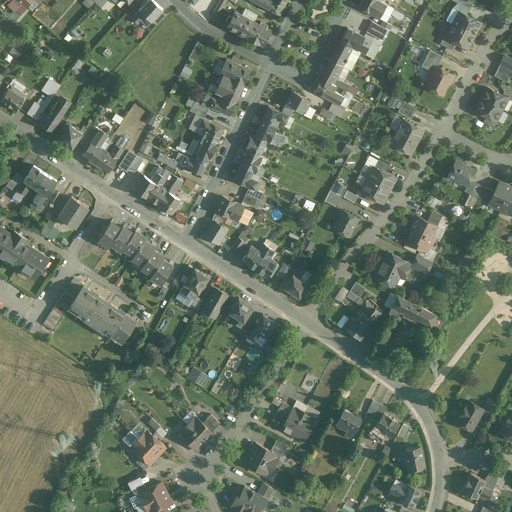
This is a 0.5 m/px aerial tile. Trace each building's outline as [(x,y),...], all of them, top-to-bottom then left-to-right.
[(20,0),(33,13),(42,0),(20,0)] [(153,0),(148,0),(140,10),(146,16),(141,21),(147,26),(152,21),(162,10),(163,9),(153,0)] [(219,0),(211,17),(216,20),(226,0),(219,0)] [(271,0),(251,0),(280,15),(287,1),(284,0),(273,0),(273,1),(271,0)] [(362,0),(359,7),(379,18),(379,17),(379,18),(387,4),(378,0),(362,0)] [(473,2),(469,0),(458,0),(458,2),(457,2),(470,9),(473,2)] [(246,9),(243,15),(254,21),(257,15),(246,9)] [(140,10),(132,17),(139,24),(141,21),(146,16),(140,10)] [(162,10),(152,21),(157,25),(166,14),(162,10)] [(243,15),(236,11),(227,26),(263,46),(272,30),(266,27),(267,25),(261,22),(260,24),(254,21),(243,15)] [(480,23),(459,11),(453,24),(474,35),(480,23)] [(474,35),(453,24),(446,36),(456,41),(467,47),(474,35)] [(367,39),(348,28),(340,42),(352,48),(355,42),(363,47),(367,39)] [(384,36),(372,30),(369,37),(380,43),(384,36)] [(446,36),(444,35),(440,43),(452,49),(456,41),(446,36)] [(204,46),(197,42),(189,58),(196,61),(204,46)] [(340,42),(331,59),(343,66),(352,48),(340,42)] [(112,52),(107,48),(103,53),(107,57),(112,52)] [(429,50),(421,66),(433,72),(436,66),(437,66),(442,55),(429,50)] [(511,57),(504,54),(499,63),(511,68),(511,57)] [(119,61),(115,57),(108,65),(112,69),(119,61)] [(251,70),(226,59),(225,62),(219,59),(214,70),(223,74),(244,84),(245,84),(251,70)] [(343,66),(331,59),(321,77),(333,84),(333,83),(336,78),(343,66)] [(493,76),(506,82),(511,69),(511,68),(499,63),(493,76)] [(437,66),(436,66),(433,72),(426,86),(442,94),(450,78),(451,79),(453,75),(437,66)] [(244,84),(223,74),(218,86),(215,92),(220,95),(236,102),(244,84)] [(333,84),(321,77),(315,90),(334,100),(334,101),(338,93),(331,89),(333,84)] [(36,81),(30,78),(24,87),(29,91),(36,81)] [(349,84),(336,78),(333,83),(346,90),(349,84)] [(40,84),(36,81),(29,91),(34,94),(40,84)] [(26,95),(11,85),(1,100),(17,111),(22,104),(21,103),(26,95)] [(508,98),(488,87),(482,99),(502,109),(508,98)] [(310,101),(292,91),(286,102),(304,112),(310,101)] [(208,95),(203,105),(209,107),(209,106),(213,98),(208,95)] [(218,100),(213,98),(209,106),(230,116),(236,102),(220,95),(218,100)] [(60,97),(53,108),(63,115),(70,103),(60,97)] [(502,109),(482,99),(475,110),(487,116),(496,121),(496,120),(502,109)] [(334,101),(334,100),(328,110),(341,117),(344,110),(346,107),(334,101)] [(45,108),(35,101),(27,113),(38,120),(43,111),(45,108)] [(203,105),(194,101),(190,110),(195,113),(204,117),(209,107),(203,105)] [(416,107),(403,101),(398,112),(411,118),(416,107)] [(289,115),(269,106),(263,120),(277,127),(280,121),(285,124),(289,115)] [(335,114),(323,107),(319,113),(331,120),(335,114)] [(42,123),(42,124),(53,131),(63,115),(53,108),(48,115),(42,123)] [(349,113),(344,110),(341,117),(346,119),(349,113)] [(43,111),(38,120),(42,123),(48,115),(43,111)] [(204,117),(195,113),(188,128),(197,133),(199,128),(203,119),(204,117)] [(496,121),(487,116),(483,122),(494,127),(497,121),(496,120),(496,121)] [(224,128),(203,119),(199,128),(204,131),(202,135),(205,136),(217,142),(224,128)] [(424,129),(403,119),(397,131),(417,142),(424,129)] [(277,127),(263,120),(255,135),(267,141),(270,142),(275,131),(277,127)] [(82,133),(66,123),(62,130),(64,132),(58,139),(72,148),(82,133)] [(92,124),(80,142),(88,147),(100,129),(92,124)] [(88,147),(83,155),(95,163),(104,150),(99,147),(108,134),(100,129),(88,147)] [(282,135),(275,131),(270,142),(277,145),(282,135)] [(417,142),(397,131),(390,143),(411,154),(417,142)] [(255,135),(253,134),(245,149),(248,151),(259,156),(262,151),(265,151),(267,148),(265,145),(267,141),(255,135)] [(202,135),(194,153),(196,155),(205,136),(202,135)] [(217,142),(205,136),(196,155),(209,160),(217,142)] [(179,147),(186,150),(189,143),(182,140),(179,147)] [(144,142),(140,150),(148,153),(151,145),(144,142)] [(116,145),(110,154),(104,150),(95,163),(108,172),(124,150),(116,145)] [(248,151),(241,166),(253,172),(255,173),(262,176),(265,169),(258,166),(262,157),(259,156),(248,151)] [(386,173),(374,167),(380,156),(371,152),(364,165),(372,169),(367,179),(388,190),(395,178),(386,173)] [(186,157),(178,153),(174,161),(178,163),(178,164),(182,165),(186,157)] [(167,158),(159,154),(157,160),(164,163),(167,158)] [(209,160),(196,155),(194,160),(186,157),(182,165),(202,175),(209,160)] [(143,159),(136,156),(130,167),(136,171),(143,159)] [(391,162),(380,156),(374,167),(386,173),(391,162)] [(174,161),(167,158),(164,163),(167,165),(175,169),(178,164),(178,163),(174,161)] [(464,164),(455,160),(448,175),(467,185),(468,185),(470,179),(475,170),(464,165),(464,164)] [(45,173),(34,165),(23,180),(24,180),(17,190),(24,195),(31,184),(36,187),(45,173)] [(167,165),(165,170),(170,172),(175,174),(177,170),(175,169),(167,165)] [(259,182),(250,178),(253,172),(241,166),(234,180),(248,187),(255,190),(256,189),(259,182)] [(164,169),(160,167),(159,167),(156,172),(161,176),(165,170),(164,169)] [(18,169),(13,177),(17,181),(23,172),(18,169)] [(161,176),(166,179),(170,172),(165,170),(161,176)] [(151,180),(144,175),(135,190),(147,198),(161,176),(156,172),(151,180)] [(57,181),(45,173),(36,187),(40,190),(33,200),(34,201),(32,205),(41,211),(44,206),(41,205),(47,195),(48,196),(57,181)] [(388,190),(367,179),(359,174),(356,182),(363,186),(361,191),(382,202),(388,190)] [(161,176),(147,198),(159,206),(169,191),(161,186),(166,179),(161,176)] [(13,177),(6,186),(11,189),(17,181),(13,177)] [(169,191),(159,206),(171,214),(180,200),(174,196),(183,182),(177,178),(169,191)] [(196,184),(186,179),(184,185),(194,189),(196,184)] [(477,183),(470,179),(468,185),(467,185),(464,191),(472,195),(477,183)] [(511,187),(499,181),(494,191),(488,203),(501,209),(511,187)] [(483,186),(477,183),(472,195),(478,198),(483,186)] [(343,188),(336,184),(332,191),(339,195),(343,188)] [(494,191),(483,186),(478,198),(488,203),(494,191)] [(255,190),(248,187),(246,192),(256,197),(259,191),(256,189),(255,190)] [(511,187),(501,209),(511,214),(511,187)] [(332,191),(330,190),(324,200),(336,206),(341,196),(339,195),(332,191)] [(358,196),(347,190),(343,197),(355,203),(358,196)] [(64,195),(59,192),(53,202),(58,205),(64,195)] [(256,197),(246,192),(242,200),(256,207),(257,207),(260,199),(256,197)] [(71,196),(58,216),(73,226),(78,219),(80,220),(84,214),(80,211),(84,205),(71,196)] [(243,206),(223,196),(222,196),(216,210),(225,215),(228,216),(229,216),(233,218),(247,224),(252,215),(250,214),(249,212),(249,210),(243,207),(243,206)] [(266,202),(260,199),(257,207),(263,209),(266,202)] [(225,215),(216,210),(214,215),(223,219),(225,215)] [(358,218),(343,210),(334,228),(349,236),(358,218)] [(443,215),(433,210),(427,221),(437,226),(443,215)] [(233,218),(229,216),(228,216),(225,215),(223,219),(214,215),(212,219),(214,221),(214,220),(221,225),(223,221),(230,225),(233,218)] [(57,219),(51,216),(45,226),(51,229),(57,219)] [(427,221),(417,216),(411,229),(413,229),(407,242),(426,251),(429,246),(436,250),(440,242),(431,238),(437,226),(427,221)] [(221,225),(214,220),(214,221),(205,235),(217,244),(222,247),(228,239),(226,237),(224,235),(228,229),(221,225)] [(111,221),(98,239),(110,247),(111,244),(121,228),(111,221)] [(121,228),(111,244),(122,251),(124,248),(123,248),(134,233),(134,232),(123,225),(121,228)] [(14,230),(12,233),(6,230),(0,239),(0,254),(18,266),(31,246),(25,242),(28,239),(14,230)] [(135,230),(134,232),(134,233),(123,248),(124,248),(134,255),(144,240),(145,240),(146,237),(135,230)] [(248,236),(242,232),(239,237),(244,241),(248,236)] [(239,237),(232,247),(238,251),(244,241),(239,237)] [(144,240),(134,255),(132,257),(143,265),(154,249),(156,247),(145,240),(144,240)] [(259,250),(251,245),(242,260),(255,269),(255,268),(269,247),(263,243),(259,250)] [(48,257),(31,246),(18,266),(35,277),(48,257)] [(271,248),(269,247),(255,268),(268,276),(269,274),(271,276),(278,264),(276,263),(277,262),(270,258),(274,250),(271,248)] [(154,249),(143,265),(141,267),(152,274),(163,259),(164,257),(154,249)] [(410,263),(388,252),(375,277),(394,287),(399,276),(403,278),(410,263)] [(432,261),(418,254),(412,265),(427,272),(432,261)] [(296,257),(289,268),(294,271),(299,264),(301,261),(296,257)] [(163,259),(152,274),(150,277),(162,284),(174,266),(163,259)] [(294,271),(293,274),(298,278),(304,268),(299,264),(294,271)] [(194,269),(188,265),(184,274),(189,278),(194,269)] [(287,270),(283,268),(278,276),(282,278),(287,270)] [(208,278),(195,269),(194,269),(189,278),(184,284),(193,290),(192,292),(196,295),(208,278)] [(298,278),(293,274),(284,288),(299,297),(307,284),(298,278)] [(365,288),(356,281),(350,291),(359,297),(365,288)] [(211,284),(200,303),(205,306),(216,287),(211,284)] [(126,313),(83,285),(68,308),(110,336),(111,335),(126,313)] [(168,288),(163,285),(157,296),(163,299),(168,288)] [(205,306),(203,311),(214,318),(228,294),(216,287),(205,306)] [(359,297),(350,291),(346,296),(356,302),(359,297)] [(393,293),(389,302),(393,304),(398,295),(393,293)] [(436,315),(398,295),(393,304),(392,306),(400,310),(405,312),(402,317),(423,327),(426,323),(431,325),(436,315)] [(253,307),(239,298),(229,312),(239,319),(238,321),(242,324),(253,307)] [(369,315),(375,308),(366,301),(360,308),(369,315)] [(66,310),(56,303),(53,308),(63,315),(66,310)] [(351,303),(348,308),(355,313),(358,308),(351,303)] [(187,309),(182,306),(177,313),(182,316),(187,309)] [(400,310),(392,306),(389,313),(397,316),(400,310)] [(63,315),(53,308),(50,313),(60,320),(63,315)] [(360,308),(345,327),(354,334),(369,315),(360,308)] [(375,308),(369,315),(375,321),(381,313),(375,308)] [(60,320),(50,313),(46,318),(56,325),(60,320)] [(126,313),(111,335),(122,342),(128,334),(134,324),(137,320),(126,313)] [(262,313),(253,328),(260,333),(267,337),(274,326),(276,322),(262,313)] [(369,315),(354,334),(361,340),(369,328),(372,331),(377,325),(376,323),(374,325),(373,324),(375,321),(369,315)] [(446,319),(436,315),(431,325),(440,329),(446,319)] [(56,325),(46,318),(43,323),(53,330),(56,325)] [(231,325),(224,320),(220,327),(227,331),(231,325)] [(134,324),(128,334),(133,337),(139,327),(134,324)] [(280,330),(274,326),(267,337),(273,341),(280,330)] [(260,333),(253,328),(247,337),(254,341),(260,333)] [(193,368),(189,374),(204,384),(209,378),(193,368)] [(297,407),(304,411),(308,404),(297,398),(293,405),(297,407)] [(496,403),(489,399),(483,408),(483,409),(480,414),(487,419),(496,403)] [(374,400),(368,410),(374,413),(380,403),(374,400)] [(483,408),(471,402),(467,408),(465,407),(462,408),(460,411),(461,414),(456,422),(471,430),(473,427),(480,414),(483,409),(483,408)] [(387,407),(380,403),(374,413),(380,416),(383,413),(387,407)] [(308,404),(304,411),(311,415),(316,417),(320,410),(308,404)] [(290,412),(279,407),(276,412),(287,418),(290,412)] [(284,423),(281,428),(292,434),(304,411),(297,407),(296,410),(292,408),(290,412),(287,418),(284,423)] [(350,412),(344,409),(339,417),(340,417),(337,423),(354,432),(361,419),(350,412)] [(511,410),(500,431),(502,432),(502,435),(505,436),(508,436),(511,437),(511,410)] [(304,411),(292,434),(304,440),(315,419),(310,417),(311,415),(304,411)] [(287,418),(276,412),(273,417),(284,423),(287,418)] [(220,422),(211,413),(207,418),(215,427),(220,422)] [(383,413),(380,416),(374,426),(376,427),(385,433),(390,436),(399,423),(393,420),(394,419),(389,416),(383,413)] [(160,425),(151,417),(147,422),(156,430),(160,425)] [(202,423),(196,417),(194,419),(192,418),(187,423),(205,442),(213,434),(210,431),(202,423)] [(215,427),(207,418),(202,423),(210,431),(215,427)] [(187,423),(181,429),(182,430),(179,433),(196,451),(205,442),(187,423)] [(408,426),(403,423),(398,432),(403,435),(408,426)] [(161,425),(157,430),(164,435),(167,431),(161,425)] [(385,433),(376,427),(371,435),(379,441),(385,433)] [(165,446),(148,430),(145,433),(144,432),(138,437),(157,455),(165,446)] [(157,455),(138,437),(133,443),(134,445),(131,448),(140,456),(149,464),(157,455)] [(288,445),(276,439),(273,445),(285,451),(288,445)] [(271,450),(255,442),(250,452),(275,465),(280,455),(271,450)] [(285,451),(273,445),(271,450),(280,455),(282,456),(285,451)] [(390,447),(385,445),(381,452),(386,454),(390,447)] [(421,445),(404,448),(405,452),(402,453),(404,463),(407,462),(408,469),(415,467),(416,473),(426,471),(421,445)] [(275,465),(250,452),(244,463),(265,474),(267,471),(271,473),(275,465)] [(149,464),(140,456),(136,461),(144,469),(149,464)] [(506,478),(489,471),(486,478),(496,482),(496,483),(503,485),(506,478)] [(486,480),(471,474),(463,491),(478,497),(479,495),(488,499),(496,483),(496,482),(486,478),(486,480)] [(146,489),(140,492),(135,495),(129,497),(135,508),(143,503),(144,503),(167,492),(162,481),(146,489)] [(274,488),(263,482),(260,487),(271,493),(274,488)] [(402,486),(394,482),(389,491),(390,491),(388,496),(393,498),(395,494),(401,497),(405,488),(402,486)] [(421,490),(404,482),(402,486),(405,488),(401,497),(399,501),(413,508),(421,490)] [(144,483),(132,489),(135,495),(140,492),(146,489),(144,483)] [(257,493),(244,486),(239,496),(238,496),(260,507),(260,508),(262,509),(268,498),(257,493)] [(271,493),(260,487),(257,493),(268,498),(271,493)] [(167,492),(144,503),(147,511),(153,511),(157,510),(172,503),(167,492)] [(260,507),(238,496),(239,496),(236,494),(230,505),(243,511),(242,511),(257,511),(260,508),(260,507)]
